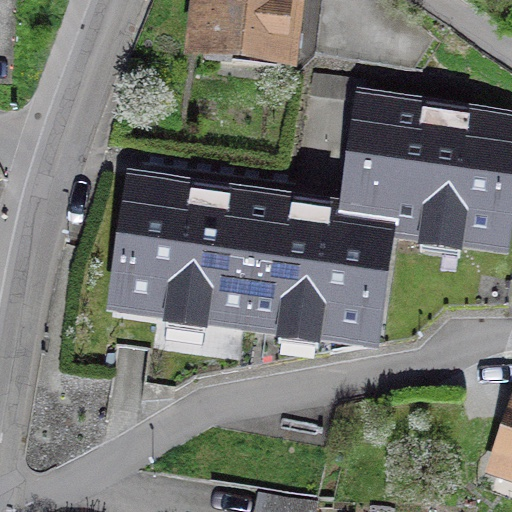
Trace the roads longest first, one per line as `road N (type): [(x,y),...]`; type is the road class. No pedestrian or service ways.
road 1 (residential): [(511,337),(474,336),(424,366),(203,406),(68,479)]
road 2 (residential): [(0,432),(43,220),(120,0)]
road 3 (residential): [(200,511),(68,479)]
